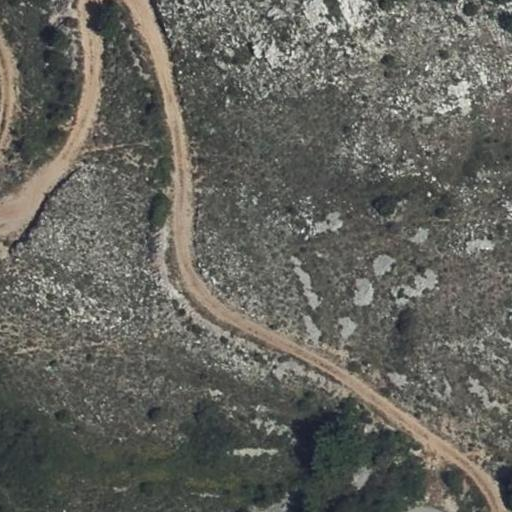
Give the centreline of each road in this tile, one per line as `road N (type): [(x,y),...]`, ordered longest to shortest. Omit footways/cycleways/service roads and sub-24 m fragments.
road 1 (track): [(499,511),(473,469),(334,369),(226,318),(180,262),(173,117),(137,0)]
road 2 (track): [(88,0),(86,122),(31,205),(0,220)]
